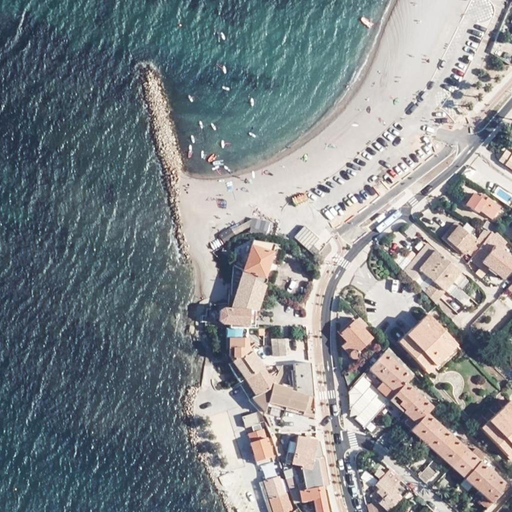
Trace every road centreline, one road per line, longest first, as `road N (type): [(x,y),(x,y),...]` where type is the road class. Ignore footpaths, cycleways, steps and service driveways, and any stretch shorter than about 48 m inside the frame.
road 1 (secondary): [(511,98),(362,242),(330,284),(324,325),(339,444)]
road 2 (residential): [(339,444),(372,449),(449,511)]
